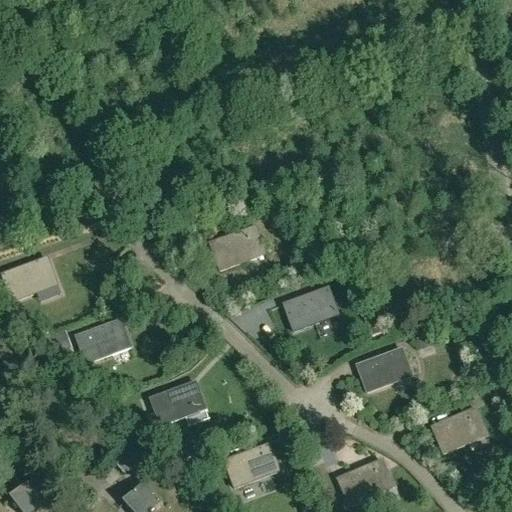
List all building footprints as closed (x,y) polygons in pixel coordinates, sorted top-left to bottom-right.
[(220,272),(265,256),(255,229),(210,245),(220,272)] [(12,304),(57,287),(47,260),(2,277),(12,304)] [(293,333),(338,317),(328,290),(283,306),(293,333)] [(86,366),(131,349),(121,322),(76,339),(86,366)] [(366,394),(412,378),(402,351),(357,367),(366,394)] [(152,430),(160,427),(160,428),(205,411),(195,384),(150,401),(156,416),(148,419),(152,430)] [(443,456),(487,437),(476,410),(432,429),(443,456)] [(224,463),(234,490),(279,473),(269,446),(224,463)] [(349,507),(393,489),(382,462),(338,481),(349,507)] [(20,511),(36,511),(48,503),(32,482),(10,499),(20,511)] [(130,511),(153,511),(162,505),(144,486),(123,505),(130,511)]
